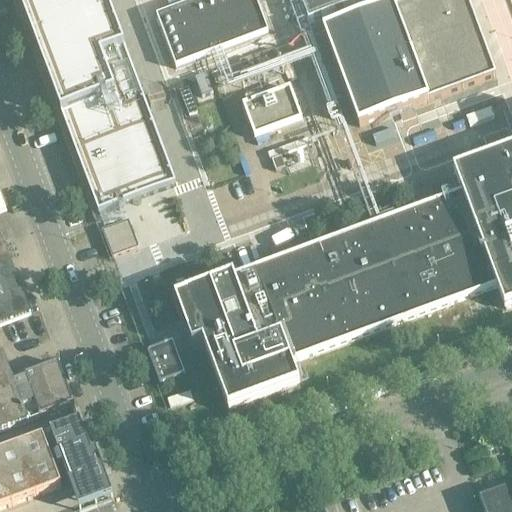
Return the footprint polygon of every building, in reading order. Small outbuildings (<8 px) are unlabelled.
[(16,0),(97,219),(175,190),(104,0),(16,0)] [(254,0),(205,0),(157,18),(175,69),(268,36),(254,0)] [(299,0),(309,25),(376,0),(299,0)] [(467,0),(418,0),(393,9),(428,102),(496,77),(467,0)] [(393,9),(324,35),(359,128),(428,102),(393,9)] [(273,51),(253,58),(257,68),(277,61),(273,51)] [(246,82),(257,78),(250,59),(239,63),(246,82)] [(286,75),(258,85),(262,96),(290,86),(286,75)] [(206,76),(195,80),(201,99),(213,94),(206,76)] [(290,90),(243,108),(255,141),(302,123),(290,90)] [(270,160),(300,148),(309,145),(307,140),(298,143),(268,154),(270,160)] [(306,148),(282,157),(289,175),(312,167),(306,148)] [(511,153),(455,175),(464,197),(498,290),(505,310),(511,307),(511,153)] [(280,156),(269,160),(273,171),(284,167),(280,156)] [(321,156),(315,158),(320,170),(325,168),(321,156)] [(289,262),(256,274),(274,323),(290,365),(290,366),(498,290),(464,197),(289,262)] [(130,225),(105,233),(115,259),(138,250),(139,250),(130,225)] [(0,327),(30,317),(0,235),(0,327)] [(213,290),(174,304),(192,352),(205,347),(229,412),(297,388),(290,366),(290,365),(274,323),(247,333),(229,284),(213,290)] [(172,347),(148,356),(159,387),(184,378),(172,347)] [(4,357),(0,358),(0,434),(28,424),(23,409),(13,383),(4,357)] [(73,406),(58,367),(26,378),(26,379),(13,383),(23,409),(28,424),(41,419),(73,406)] [(79,426),(50,437),(77,511),(80,511),(112,500),(95,456),(91,457),(79,426)] [(42,440),(0,456),(0,511),(61,489),(42,440)] [(487,511),(507,511),(503,499),(485,505),(487,511)]
